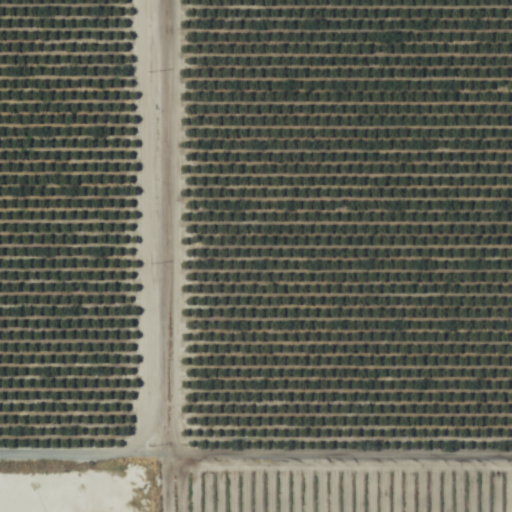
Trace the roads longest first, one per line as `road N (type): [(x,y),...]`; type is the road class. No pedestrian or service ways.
road 1 (residential): [(156,511),(155,0)]
road 2 (residential): [(156,460),(511,460)]
road 3 (residential): [(156,460),(0,460)]
